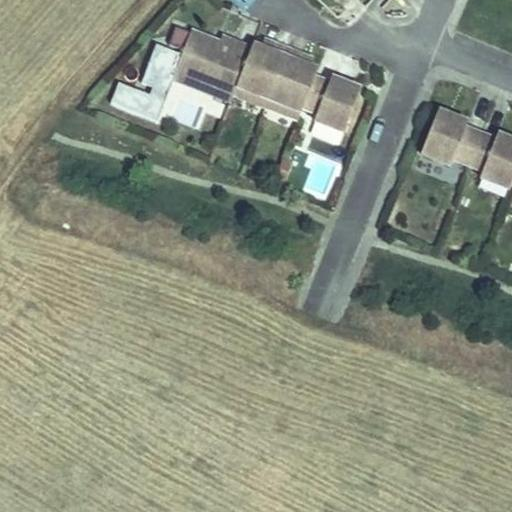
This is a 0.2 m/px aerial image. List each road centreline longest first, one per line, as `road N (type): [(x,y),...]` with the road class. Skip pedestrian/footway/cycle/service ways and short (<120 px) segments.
road 1 (residential): [(418,46),(319,300)]
road 2 (track): [(151,0),(0,176)]
road 3 (residential): [(271,0),(324,36),(418,46)]
